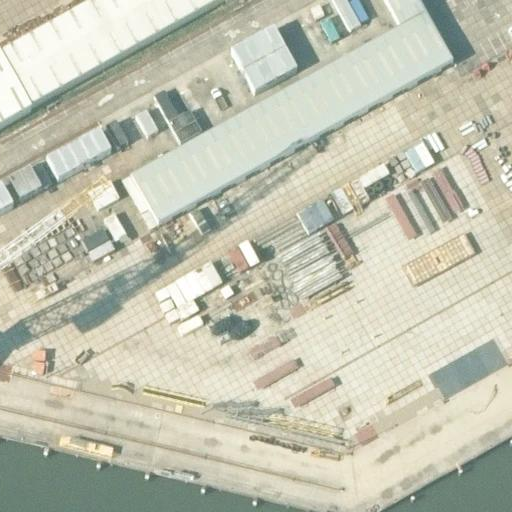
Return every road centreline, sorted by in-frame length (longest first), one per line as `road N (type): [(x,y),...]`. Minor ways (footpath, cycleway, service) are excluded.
road 1 (unknown): [(511,68),(144,262)]
road 2 (unknown): [(302,0),(0,163)]
